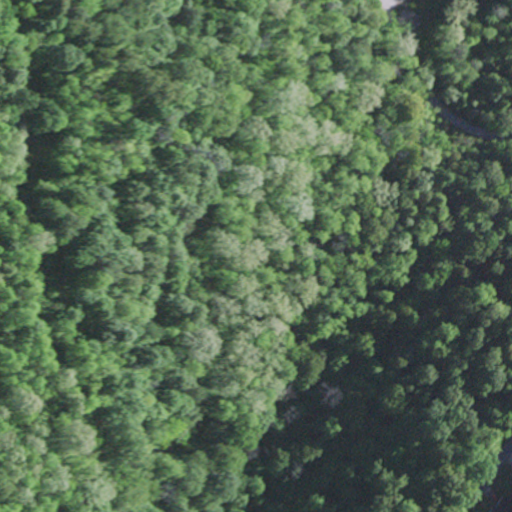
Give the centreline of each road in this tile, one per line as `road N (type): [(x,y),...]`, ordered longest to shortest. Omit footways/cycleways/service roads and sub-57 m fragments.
road 1 (residential): [(79,511),(78,445),(29,329),(15,224),(22,151),(0,50)]
road 2 (residential): [(511,139),(469,134),(453,123),(412,67),(382,0)]
